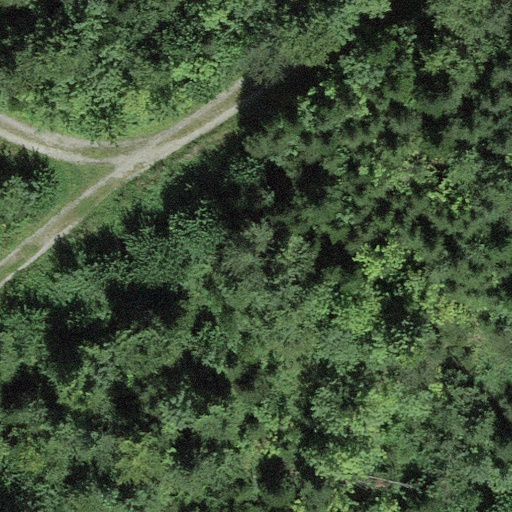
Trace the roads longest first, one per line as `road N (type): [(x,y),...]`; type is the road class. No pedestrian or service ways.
road 1 (track): [(0,123),(39,138),(156,119),(348,0)]
road 2 (track): [(0,254),(156,119)]
